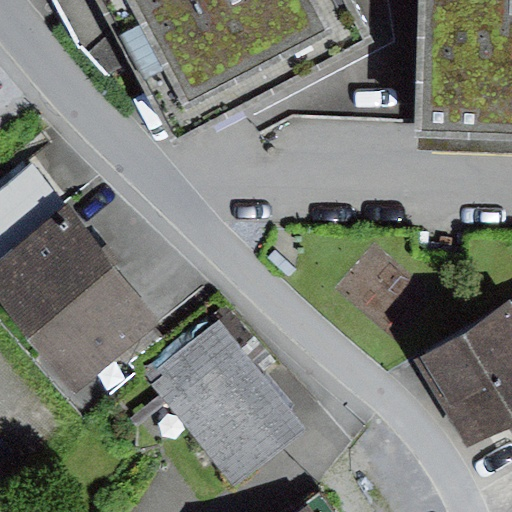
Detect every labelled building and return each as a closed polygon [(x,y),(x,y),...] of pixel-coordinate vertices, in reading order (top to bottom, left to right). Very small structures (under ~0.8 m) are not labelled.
[(57,0),(79,43),(107,70),(137,54),(171,119),(374,22),(362,0),(57,0)] [(511,0),(420,0),(417,115),(511,117),(511,0)] [(33,152),(0,178),(0,280),(79,378),(162,311),(33,152)] [(511,293),(507,289),(413,344),(463,428),(511,399),(511,293)] [(222,316),(146,378),(231,480),(306,418),(222,316)] [(285,511),(324,511),(312,494),(285,511)]
